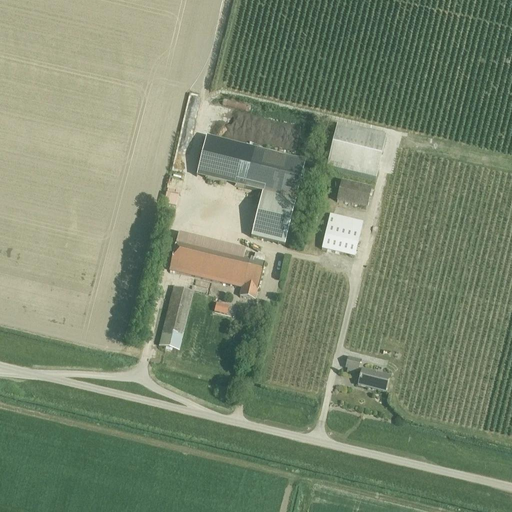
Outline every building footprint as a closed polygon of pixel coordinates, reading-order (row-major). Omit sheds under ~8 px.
[(324,161),(328,162),(326,170),(375,182),(385,139),(336,127),(334,135),(330,134),(324,161)] [(196,178),(239,188),(247,148),(206,138),(196,178)] [(247,148),(239,188),(295,202),(305,163),(247,148)] [(336,203),(366,210),(371,190),(340,182),(336,200),(336,203)] [(284,247),(294,202),(261,194),(251,238),(284,247)] [(321,250),(354,258),(363,223),(329,216),(321,250)] [(169,272),(242,289),(240,298),(253,301),(256,290),(258,291),(264,264),(262,264),(264,258),(254,256),(253,262),(243,259),(245,251),(178,235),(169,272)] [(158,347),(178,352),(193,294),(173,289),(158,347)] [(214,313),(219,315),(222,306),(216,305),(214,313)] [(211,328),(220,330),(222,323),(213,322),(211,328)] [(219,331),(210,328),(208,334),(218,336),(219,331)] [(346,374),(354,376),(355,372),(357,372),(359,361),(348,358),(345,369),(347,370),(346,374)] [(357,387),(385,394),(388,377),(361,371),(357,387)]
